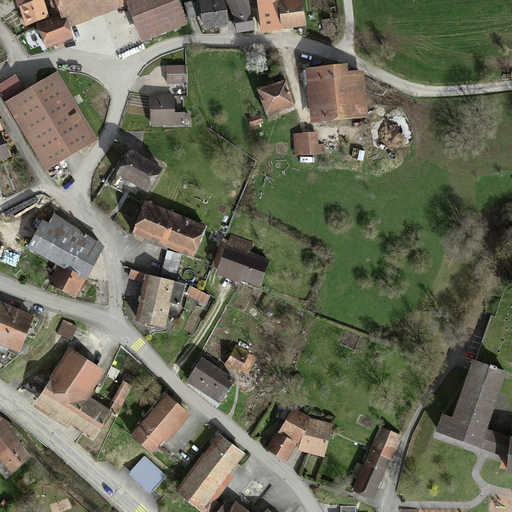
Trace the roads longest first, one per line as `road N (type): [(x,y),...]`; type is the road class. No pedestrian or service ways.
road 1 (residential): [(127,78),(142,58),(196,39),(288,42),(425,90),(511,84)]
road 2 (residential): [(313,511),(283,469),(185,396),(112,323)]
road 3 (residential): [(398,457),(485,292)]
road 4 (tertiary): [(137,511),(0,395)]
road 5 (residential): [(77,206),(127,78)]
road 6 (residential): [(0,75),(53,61),(90,62),(127,78)]
road 7 (residential): [(77,206),(113,248),(112,323)]
